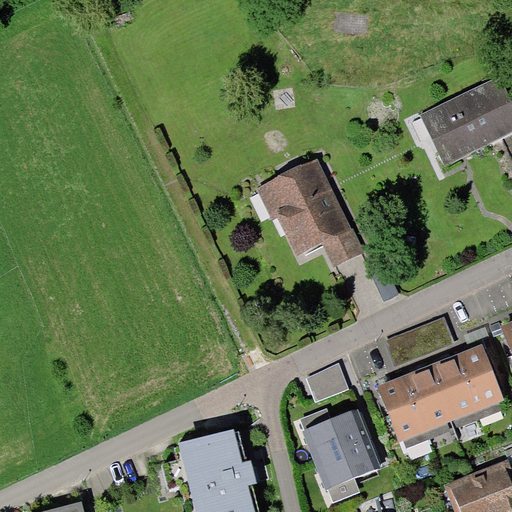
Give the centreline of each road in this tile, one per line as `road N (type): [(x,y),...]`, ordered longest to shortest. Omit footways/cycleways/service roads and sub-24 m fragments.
road 1 (residential): [(0,504),(265,377)]
road 2 (residential): [(265,377),(511,258)]
road 3 (residential): [(296,511),(265,377)]
